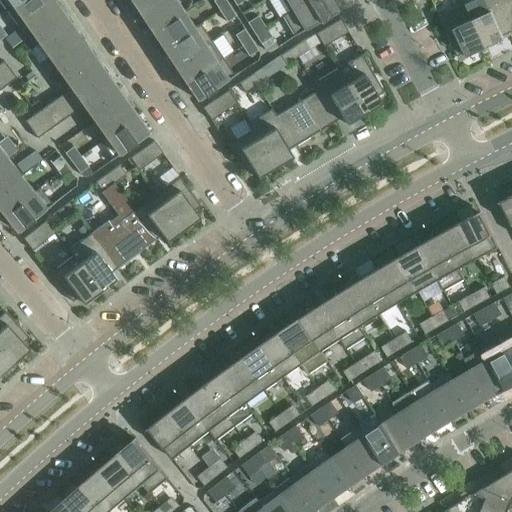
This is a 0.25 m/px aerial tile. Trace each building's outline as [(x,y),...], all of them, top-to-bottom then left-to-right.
[(0,0),(0,2),(6,10),(12,6),(12,5),(19,0),(0,0)] [(12,6),(6,10),(18,27),(25,23),(24,22),(54,1),(53,0),(52,0),(19,0),(12,5),(12,6)] [(124,100),(117,89),(117,88),(114,84),(114,83),(113,82),(112,83),(105,72),(106,72),(102,67),(102,66),(100,66),(93,56),(94,55),(90,50),(90,49),(89,50),(81,39),(82,39),(78,34),(79,34),(78,32),(77,33),(69,23),(70,22),(67,17),(66,16),(65,17),(57,6),(58,5),(55,1),(55,0),(54,0),(53,0),(54,1),(24,22),(25,23),(51,60),(50,65),(50,72),(52,77),(56,80),(63,83),(68,83),(71,87),(24,121),(37,139),(84,105),(95,121),(125,100),(124,100)] [(131,0),(137,9),(134,11),(137,17),(163,0),(131,0)] [(141,23),(145,21),(152,32),(183,11),(175,0),(163,0),(137,17),(141,22),(141,23)] [(220,12),(229,6),(225,0),(213,0),(213,1),(220,12)] [(309,0),(289,12),(282,16),(294,36),(338,11),(338,9),(336,11),(329,0),(309,0)] [(282,0),(289,12),(309,0),(282,0)] [(505,40),(503,36),(509,33),(495,2),(499,0),(474,0),(465,4),(486,49),(505,40)] [(511,0),(499,0),(495,2),(509,33),(511,32),(511,0)] [(439,16),(458,57),(465,54),(467,57),(486,49),(465,4),(439,16)] [(229,6),(220,12),(227,23),(236,17),(229,6)] [(160,43),(156,45),(160,51),(194,28),(193,28),(183,11),(152,32),(160,43)] [(254,34),(265,27),(258,16),(247,23),(254,34)] [(315,33),(323,47),(348,32),(340,19),(315,33)] [(164,57),(167,55),(175,66),(212,41),(200,23),(193,28),(194,28),(160,51),(163,56),(164,57)] [(265,27),(254,34),(261,44),(272,37),(265,27)] [(24,38),(17,29),(5,39),(12,47),(24,38)] [(242,46),(251,40),(244,29),(235,35),(242,46)] [(304,40),(292,48),(298,57),(310,49),(321,43),(315,34),(304,40)] [(251,40),(242,46),(249,57),(258,51),(251,40)] [(182,77),(179,79),(182,85),(223,58),(212,41),(175,66),(182,77)] [(280,56),(286,65),(298,57),(292,48),(280,56)] [(383,92),(361,54),(337,69),(364,114),(381,103),(377,96),(383,92)] [(198,100),(237,74),(237,72),(234,74),(223,58),(182,85),(186,90),(186,91),(190,89),(198,100)] [(0,90),(16,78),(3,61),(0,62),(0,192),(20,177),(0,150),(0,90)] [(260,69),(253,73),(260,83),(266,78),(260,69)] [(342,118),(346,124),(364,114),(337,69),(313,84),(317,90),(336,121),(342,118)] [(238,83),(245,93),(260,83),(253,73),(238,83)] [(202,107),(210,120),(237,103),(228,90),(202,107)] [(317,90),(276,115),(275,116),(294,146),(336,121),(317,90)] [(126,100),(125,99),(124,100),(125,100),(95,121),(88,125),(100,143),(136,117),(136,116),(128,106),(129,105),(126,100)] [(292,157),(288,150),(294,146),(275,116),(276,115),(272,108),(247,123),(251,130),(252,130),(274,167),(292,157)] [(150,133),(149,132),(148,133),(140,122),(141,122),(138,117),(137,116),(136,116),(136,117),(100,143),(112,159),(109,161),(109,162),(150,133)] [(253,171),(257,178),(274,167),(252,130),(251,130),(227,145),(246,175),(253,171)] [(129,158),(138,170),(162,153),(153,141),(129,158)] [(73,147),(64,153),(72,163),(81,157),(73,147)] [(29,155),(16,165),(22,173),(36,164),(42,159),(36,150),(29,155)] [(60,157),(51,163),(59,173),(67,167),(60,157)] [(81,176),(90,169),(81,157),(72,163),(81,176)] [(125,175),(119,165),(107,174),(113,183),(125,175)] [(67,167),(59,173),(66,183),(75,177),(67,167)] [(95,182),(101,191),(113,183),(107,174),(95,182)] [(0,209),(0,210),(0,216),(1,218),(33,193),(33,192),(20,177),(0,192),(0,209)] [(200,206),(179,177),(156,194),(183,229),(199,217),(194,211),(200,206)] [(5,223),(6,224),(9,221),(17,232),(55,202),(54,201),(52,204),(39,187),(33,192),(33,193),(1,218),(5,223)] [(161,235),(166,242),(183,229),(156,194),(134,210),(156,239),(161,235)] [(511,195),(500,202),(511,224),(511,195)] [(56,212),(62,221),(77,210),(70,201),(56,212)] [(113,226),(108,220),(90,234),(116,269),(156,239),(134,210),(113,226)] [(499,248),(480,212),(459,223),(478,259),(499,248)] [(22,238),(32,251),(55,232),(46,220),(22,238)] [(459,223),(439,234),(458,269),(459,269),(478,259),(459,223)] [(116,279),(111,273),(116,269),(90,234),(67,250),(72,257),(73,256),(99,292),(116,279)] [(464,280),(459,269),(458,269),(439,234),(418,246),(438,281),(437,281),(443,291),(464,280)] [(418,246),(398,257),(418,292),(437,281),(438,281),(418,246)] [(78,297),(83,304),(99,292),(73,256),(72,257),(50,273),(72,302),(78,297)] [(398,257),(378,269),(398,303),(418,292),(398,257)] [(378,269),(358,281),(379,315),(398,303),(378,269)] [(497,294),(508,289),(503,278),(492,284),(497,294)] [(358,281),(338,293),(360,327),(379,315),(358,281)] [(488,299),(483,289),(472,294),(477,305),(488,299)] [(338,293),(319,306),(340,340),(346,350),(367,337),(360,327),(338,293)] [(461,300),(467,311),(477,305),(472,294),(461,300)] [(500,316),(493,304),(485,309),(491,321),(500,316)] [(319,306),(299,318),(321,352),(322,351),(340,340),(319,306)] [(476,313),(483,325),(491,321),(485,309),(476,313)] [(449,321),(443,310),(433,317),(439,327),(449,321)] [(5,311),(0,315),(0,347),(14,363),(29,349),(23,343),(29,338),(5,311)] [(422,323),(428,333),(439,327),(433,317),(422,323)] [(328,361),(322,351),(321,352),(299,318),(280,331),(302,365),(308,375),(328,361)] [(463,337),(456,325),(448,330),(454,341),(463,337)] [(439,334),(446,346),(454,341),(448,330),(439,334)] [(280,331),(261,344),(283,377),(302,365),(280,331)] [(411,343),(404,333),(394,340),(400,350),(411,343)] [(383,346),(390,356),(400,350),(394,340),(383,346)] [(261,344),(241,358),(265,390),(283,377),(261,344)] [(426,358),(419,346),(411,351),(418,363),(426,358)] [(0,375),(14,363),(0,347),(0,375)] [(505,390),(511,386),(511,358),(507,349),(489,360),(505,390)] [(402,356),(409,368),(418,363),(411,351),(402,356)] [(373,367),(366,357),(356,364),(362,374),(373,367)] [(241,358),(223,371),(246,404),(247,403),(265,390),(241,358)] [(489,360),(471,370),(488,400),(505,390),(489,360)] [(345,370),(352,380),(362,374),(356,364),(345,370)] [(390,380),(382,369),(374,374),(382,385),(390,380)] [(470,410),(488,400),(471,370),(453,380),(452,380),(470,410)] [(235,427),(253,413),(254,413),(247,403),(246,404),(223,371),(204,385),(235,427)] [(366,379),(374,390),(382,385),(374,374),(366,379)] [(453,380),(449,374),(431,385),(453,421),(470,410),(452,380),(453,380)] [(335,391),(328,381),(318,388),(325,398),(335,391)] [(453,421),(431,385),(429,381),(411,392),(435,431),(453,421)] [(216,441),(235,427),(204,385),(185,399),(210,431),(209,432),(216,441)] [(356,402),(364,397),(357,385),(349,391),(356,402)] [(308,395),(315,405),(325,398),(318,388),(308,395)] [(418,442),(435,431),(411,392),(393,403),(399,413),(418,442)] [(185,399),(167,413),(192,445),(209,432),(210,431),(185,399)] [(337,415),(329,403),(321,409),(329,420),(337,415)] [(298,416),(291,407),(281,414),(288,424),(298,416)] [(313,414),(321,425),(329,420),(321,409),(313,414)] [(173,459),(192,445),(167,413),(148,428),(173,459)] [(401,453),(418,442),(399,413),(382,424),(401,453)] [(271,421),(278,431),(288,424),(281,414),(271,421)] [(384,464),(401,453),(382,424),(365,436),(384,464)] [(367,476),(384,464),(365,436),(359,427),(342,439),(347,447),(367,476)] [(302,439),(294,428),(286,433),(294,444),(302,439)] [(262,442),(255,433),(245,440),(252,450),(262,442)] [(278,439),(286,450),(294,444),(286,433),(278,439)] [(168,479),(135,438),(117,454),(143,484),(142,485),(150,494),(168,479)] [(235,448),(242,457),(252,450),(245,440),(235,448)] [(350,487),(367,476),(347,447),(331,459),(330,459),(350,487)] [(268,464),(259,453),(252,459),(260,469),(268,464)] [(331,459),(327,453),(309,465),(333,499),(350,487),(330,459),(331,459)] [(117,454),(99,469),(125,499),(142,485),(143,484),(117,454)] [(244,464),(252,475),(260,469),(252,459),(244,464)] [(226,469),(219,460),(209,467),(217,477),(226,469)] [(317,511),(333,499),(309,465),(292,477),(317,511)] [(199,475),(207,485),(217,477),(209,467),(199,475)] [(99,469),(81,484),(106,511),(110,511),(125,499),(99,469)] [(511,470),(473,494),(484,498),(477,511),(507,511),(511,502),(511,470)] [(292,511),(315,511),(317,511),(292,477),(275,490),(292,511)] [(234,489),(225,478),(218,484),(226,495),(234,489)] [(106,511),(81,484),(64,499),(75,511),(106,511)] [(210,490),(219,501),(226,495),(218,484),(210,490)] [(266,511),(292,511),(275,490),(259,502),(266,511)] [(172,511),(178,508),(170,498),(161,506),(165,511),(172,511)] [(266,511),(259,502),(256,498),(239,511),(266,511)] [(75,511),(64,499),(49,511),(75,511)]
